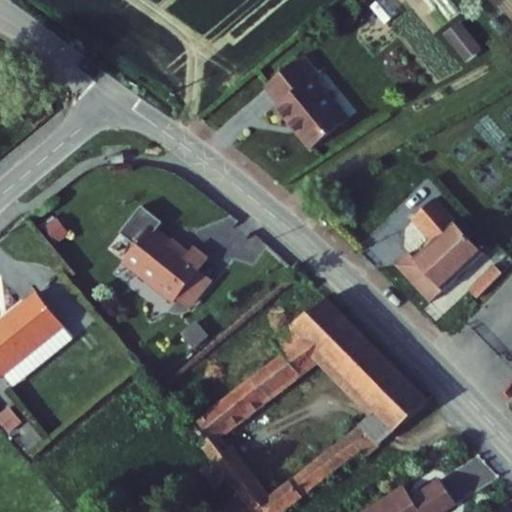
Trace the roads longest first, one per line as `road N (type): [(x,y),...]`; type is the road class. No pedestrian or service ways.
road 1 (tertiary): [(511,443),(298,232),(116,95)]
road 2 (tertiary): [(116,95),(0,192)]
road 3 (unclassified): [(116,95),(0,10)]
